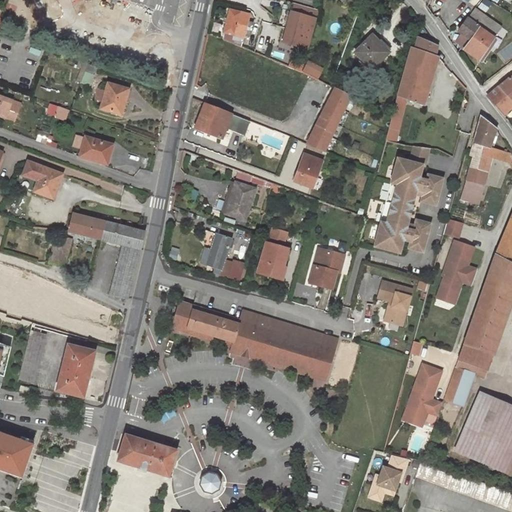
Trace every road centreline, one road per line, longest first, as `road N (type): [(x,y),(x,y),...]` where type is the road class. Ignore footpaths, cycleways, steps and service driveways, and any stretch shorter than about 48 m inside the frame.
road 1 (secondary): [(203,0),(146,268)]
road 2 (residential): [(341,326),(146,268)]
road 3 (unknown): [(511,201),(450,365)]
road 4 (secondary): [(146,268),(112,420)]
road 5 (unknown): [(171,147),(319,195)]
road 6 (unknown): [(0,261),(87,288),(135,316)]
